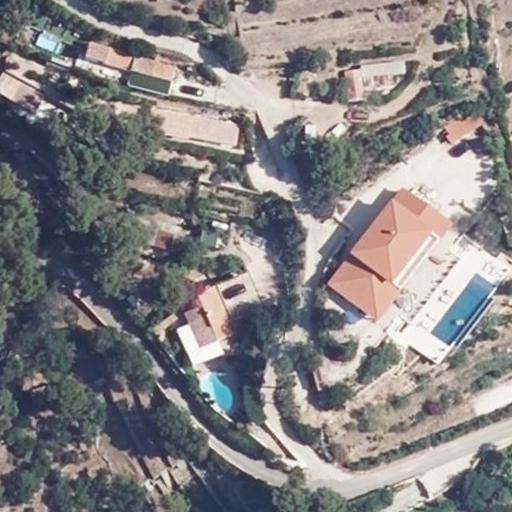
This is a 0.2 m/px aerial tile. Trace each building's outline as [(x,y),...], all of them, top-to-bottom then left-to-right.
[(108,67),(150,80),(154,63),(113,50),(108,67)] [(154,63),(150,80),(162,84),(167,67),(154,63)] [(186,117),(166,115),(162,138),(182,141),(186,117)] [(196,140),(226,145),(228,126),(200,120),(196,140)] [(451,226),(402,188),(328,287),(376,325),(451,226)] [(182,228),(129,211),(123,238),(168,251),(170,246),(181,250),(187,234),(181,232),(182,228)] [(234,315),(222,285),(193,298),(198,313),(203,310),(212,330),(233,321),(231,317),(234,315)] [(311,361),(314,372),(330,368),(327,357),(311,361)] [(330,368),(314,372),(320,394),(343,389),(337,366),(330,368)] [(33,486),(22,471),(14,477),(26,492),(33,486)] [(0,511),(13,511),(6,501),(0,505),(0,511)]
